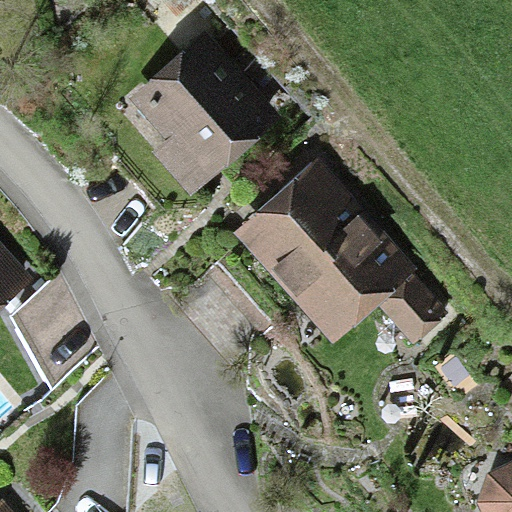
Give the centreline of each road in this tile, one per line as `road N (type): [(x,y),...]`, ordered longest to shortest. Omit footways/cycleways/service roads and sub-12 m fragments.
road 1 (residential): [(0,135),(41,171),(154,351),(224,511)]
road 2 (track): [(260,0),(511,294)]
